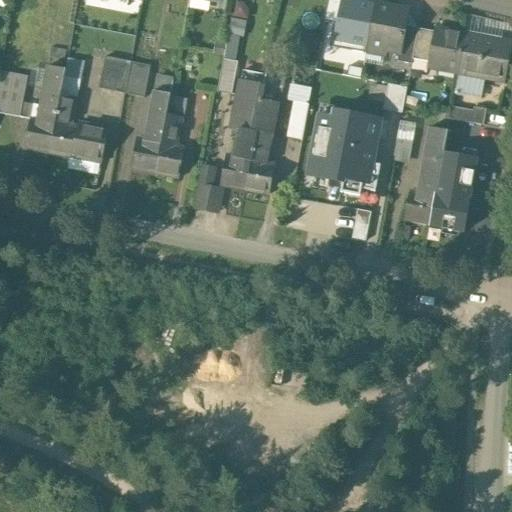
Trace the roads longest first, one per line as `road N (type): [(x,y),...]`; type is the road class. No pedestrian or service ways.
road 1 (residential): [(0,203),(504,298)]
road 2 (residential): [(493,511),(504,298)]
